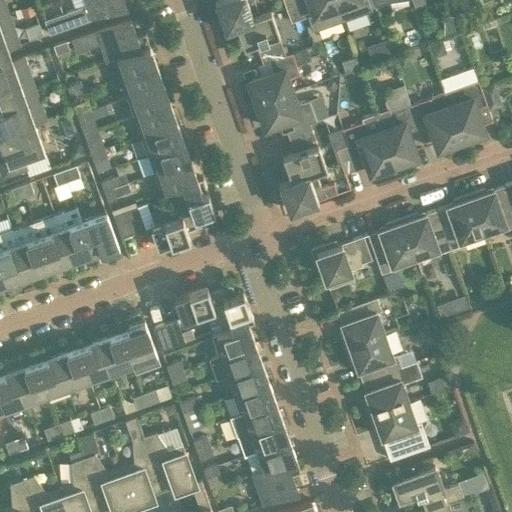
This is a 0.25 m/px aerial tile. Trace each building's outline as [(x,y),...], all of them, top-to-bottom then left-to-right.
[(84,0),(90,17),(125,5),(123,0),(84,0)] [(214,0),(224,27),(236,23),(270,11),(269,9),(258,13),(253,0),(214,0)] [(283,0),(290,20),(302,16),(307,14),(312,29),(320,26),(322,22),(339,16),(340,19),(341,19),(334,0),(283,0)] [(367,0),(334,0),(341,19),(343,18),(342,15),(358,9),(362,11),(371,8),(367,0)] [(34,10),(31,2),(15,8),(18,16),(34,10)] [(285,53),(270,11),(236,23),(243,44),(254,41),(262,62),(268,60),(269,60),(292,52),(291,51),(285,53)] [(9,53),(7,47),(18,43),(7,12),(0,14),(0,61),(10,59),(9,58),(11,58),(9,53)] [(94,28),(95,29),(72,37),(77,50),(99,42),(105,60),(113,57),(113,58),(149,45),(144,30),(135,34),(129,16),(94,28)] [(429,41),(433,53),(444,49),(440,37),(429,41)] [(69,48),(65,39),(52,43),(55,53),(69,48)] [(149,45),(113,58),(120,77),(156,64),(149,45)] [(394,54),(398,66),(411,62),(407,50),(394,54)] [(299,72),(292,52),(269,60),(272,71),(249,79),(257,103),(291,91),(288,81),(290,75),(299,72)] [(10,59),(0,61),(0,98),(33,87),(22,54),(11,58),(9,58),(10,59)] [(341,58),(343,66),(356,62),(353,54),(341,58)] [(156,64),(120,77),(127,96),(163,83),(156,64)] [(441,88),(473,78),(469,67),(438,76),(441,88)] [(480,84),(477,79),(443,91),(460,138),(484,130),(481,122),(492,119),(487,106),(480,84)] [(80,80),(66,84),(70,94),(83,90),(80,80)] [(487,106),(501,102),(493,80),(480,84),(487,106)] [(163,83),(127,96),(133,116),(170,103),(163,83)] [(404,83),(393,83),(393,104),(404,104),(404,83)] [(44,117),(33,87),(0,98),(0,104),(2,110),(0,110),(0,133),(33,121),(44,117)] [(430,93),(431,95),(409,103),(417,126),(428,122),(437,147),(460,138),(443,91),(443,89),(430,93)] [(286,129),(286,131),(309,122),(315,119),(308,98),(299,101),(294,98),(291,91),(257,103),(265,124),(288,116),(292,127),(286,129)] [(86,98),(73,103),(77,114),(90,109),(86,98)] [(170,103),(133,116),(140,135),(177,122),(170,103)] [(407,129),(417,126),(409,103),(390,110),(388,106),(374,111),(379,128),(380,128),(392,162),(416,154),(407,129)] [(90,109),(77,114),(84,133),(97,128),(90,109)] [(361,116),(362,120),(341,127),(347,143),(356,167),(366,163),(369,171),(392,162),(380,128),(379,128),(374,111),(361,116)] [(43,150),(33,121),(0,133),(0,142),(4,153),(0,153),(0,167),(2,174),(25,166),(22,158),(43,150)] [(177,122),(140,135),(147,154),(183,141),(177,122)] [(325,166),(309,122),(286,131),(293,151),(282,154),(290,176),(279,180),(279,182),(314,170),(325,166)] [(97,128),(84,133),(91,152),(103,147),(97,128)] [(84,150),(80,139),(72,141),(69,148),(72,155),(84,150)] [(183,141),(147,154),(154,173),(190,160),(183,141)] [(344,171),(356,167),(347,143),(335,147),(344,171)] [(93,160),(106,155),(103,147),(91,152),(93,160)] [(196,178),(196,177),(190,160),(154,173),(160,192),(182,184),(181,183),(196,178)] [(79,175),(75,163),(61,168),(66,180),(79,175)] [(52,171),(56,183),(66,180),(61,168),(52,171)] [(320,186),(314,170),(279,182),(288,208),(336,191),(333,181),(320,186)] [(114,174),(100,179),(104,190),(127,182),(127,181),(117,184),(114,174)] [(182,184),(191,210),(196,225),(209,220),(205,210),(213,207),(202,175),(196,177),(196,178),(181,183),(182,184)] [(33,192),(29,180),(19,183),(23,195),(33,192)] [(511,180),(503,183),(511,208),(511,180)] [(107,198),(130,190),(127,182),(104,190),(107,198)] [(9,186),(14,198),(23,195),(19,183),(9,186)] [(505,227),(511,224),(511,208),(503,183),(485,190),(483,186),(468,191),(481,230),(503,222),(505,227)] [(459,238),(481,230),(468,191),(452,197),(454,201),(435,207),(449,247),(461,243),(459,238)] [(58,228),(70,259),(91,252),(80,220),(75,205),(53,213),(58,228)] [(144,228),(136,205),(124,209),(132,233),(144,228)] [(437,251),(449,247),(435,207),(417,214),(415,210),(400,215),(413,254),(435,246),(437,251)] [(112,213),(121,237),(132,233),(124,209),(112,213)] [(186,228),(196,225),(191,210),(149,225),(156,245),(188,234),(186,228)] [(105,211),(80,220),(91,252),(99,249),(101,253),(118,246),(105,211)] [(58,228),(53,213),(32,220),(48,267),(70,259),(58,228)] [(391,262),(413,254),(400,215),(385,221),(386,225),(367,232),(380,271),(393,266),(391,262)] [(48,267),(32,220),(11,228),(16,243),(27,274),(48,267)] [(0,265),(6,282),(27,274),(16,243),(11,228),(11,226),(0,230),(0,265)] [(331,244),(330,240),(310,247),(317,267),(321,265),(328,286),(353,277),(345,255),(355,251),(358,261),(370,257),(362,233),(331,244)] [(396,270),(382,274),(385,286),(399,282),(396,270)] [(232,326),(211,334),(211,335),(233,328),(248,323),(248,322),(253,320),(242,289),(234,291),(232,285),(230,281),(218,285),(223,300),(232,326)] [(174,295),(181,315),(223,300),(218,285),(216,286),(208,289),(206,283),(174,295)] [(469,296),(473,305),(482,301),(478,292),(469,296)] [(339,330),(345,346),(384,333),(375,309),(380,308),(376,295),(336,309),(343,328),(339,330)] [(451,298),(435,303),(439,315),(455,309),(451,298)] [(175,317),(164,321),(172,344),(193,337),(190,329),(180,332),(175,317)] [(127,328),(119,331),(130,363),(156,354),(143,318),(126,324),(127,328)] [(152,325),(160,348),(172,344),(164,321),(152,325)] [(208,358),(255,342),(248,323),(233,328),(211,335),(218,354),(208,357),(208,358)] [(130,363),(119,331),(98,339),(109,370),(130,363)] [(391,353),(384,333),(345,346),(350,360),(354,359),(361,379),(400,365),(396,352),(391,353)] [(77,346),(88,378),(109,370),(98,339),(77,346)] [(225,374),(261,362),(255,342),(208,358),(215,377),(225,374)] [(88,378),(77,346),(55,354),(67,385),(88,378)] [(67,385),(55,354),(34,362),(45,393),(67,385)] [(179,358),(165,363),(169,373),(182,368),(179,358)] [(416,360),(400,365),(361,379),(367,396),(363,398),(369,414),(408,401),(401,383),(421,376),(416,360)] [(13,369),(24,401),(45,393),(34,362),(13,369)] [(232,394),(268,381),(261,362),(225,374),(232,394)] [(172,381),(185,377),(182,368),(169,373),(172,381)] [(0,373),(0,400),(3,408),(24,401),(13,369),(0,373)] [(446,370),(436,374),(439,385),(450,381),(446,370)] [(238,413),(275,400),(268,381),(232,394),(238,411),(238,413)] [(159,399),(154,388),(142,392),(146,403),(159,399)] [(132,396),(136,407),(146,403),(142,392),(132,396)] [(192,396),(179,400),(182,411),(195,406),(192,396)] [(238,413),(238,411),(229,415),(236,435),(237,434),(245,431),(250,430),(282,419),(275,400),(238,413)] [(415,421),(408,401),(369,414),(374,428),(378,427),(389,457),(423,445),(419,434),(424,432),(420,419),(415,421)] [(112,415),(108,404),(99,407),(103,419),(112,415)] [(466,428),(458,405),(443,411),(451,434),(466,428)] [(189,429),(202,425),(195,406),(182,411),(189,429)] [(89,411),(94,422),(103,419),(99,407),(89,411)] [(162,489),(142,433),(135,413),(123,418),(131,437),(132,459),(119,464),(133,503),(148,497),(147,494),(162,489)] [(74,429),(70,418),(56,423),(60,434),(74,429)] [(250,430),(245,431),(237,434),(243,453),(244,452),(256,448),(257,450),(289,439),(282,419),(250,430)] [(43,427),(47,438),(60,434),(56,423),(43,427)] [(154,429),(142,433),(162,489),(178,483),(179,486),(190,483),(194,495),(204,491),(200,478),(194,480),(181,442),(167,447),(154,429)] [(206,434),(192,439),(196,449),(209,444),(206,434)] [(27,445),(24,435),(13,438),(17,449),(27,445)] [(4,441),(8,452),(17,449),(13,438),(4,441)] [(263,469),(295,458),(289,439),(257,450),(256,448),(244,452),(251,471),(252,472),(263,468),(263,469)] [(199,457),(212,453),(209,444),(196,449),(199,457)] [(118,508),(133,503),(119,464),(105,468),(93,451),(81,455),(101,510),(117,505),(118,508)] [(96,511),(101,510),(81,455),(69,459),(71,480),(57,485),(67,511),(96,511)] [(290,472),(300,469),(295,458),(263,469),(263,468),(252,472),(262,502),(297,490),(290,472)] [(216,462),(202,467),(209,487),(222,483),(216,462)] [(407,511),(413,511),(446,500),(462,494),(457,481),(442,487),(434,465),(392,479),(400,503),(425,494),(428,505),(407,511)] [(67,511),(57,485),(44,490),(32,473),(20,477),(32,511),(67,511)] [(32,511),(20,477),(8,481),(10,502),(0,505),(0,511),(32,511)] [(211,511),(204,491),(194,495),(198,507),(199,509),(192,511),(211,511)] [(316,511),(312,498),(272,511),(316,511)] [(450,511),(446,500),(413,511),(450,511)] [(233,511),(230,503),(217,508),(218,511),(233,511)]
